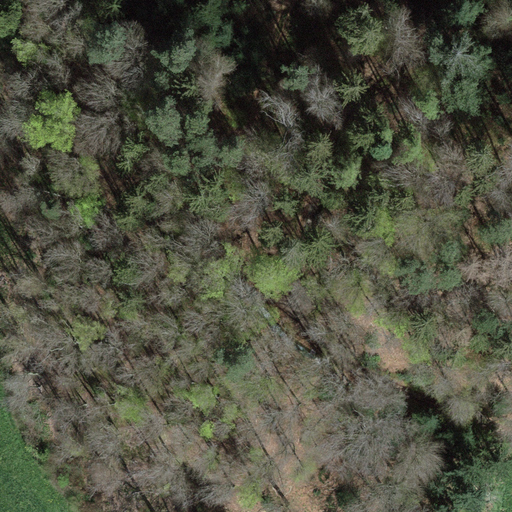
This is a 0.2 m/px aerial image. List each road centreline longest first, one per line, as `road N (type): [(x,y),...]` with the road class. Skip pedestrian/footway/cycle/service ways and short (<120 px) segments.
road 1 (track): [(462,0),(350,100),(283,286),(290,319),(302,332)]
road 2 (track): [(302,332),(364,372),(511,436)]
